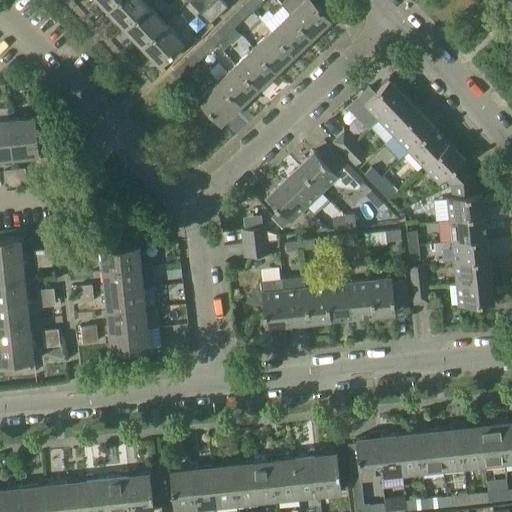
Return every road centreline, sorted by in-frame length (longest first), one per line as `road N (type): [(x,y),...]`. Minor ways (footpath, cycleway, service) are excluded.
road 1 (residential): [(212,388),(511,356)]
road 2 (residential): [(187,202),(227,176),(394,16)]
road 3 (residential): [(0,411),(212,388)]
road 4 (residential): [(212,388),(187,202)]
road 5 (residential): [(511,149),(394,16)]
road 6 (residential): [(119,132),(0,6)]
road 7 (residential): [(0,204),(44,200),(119,132)]
